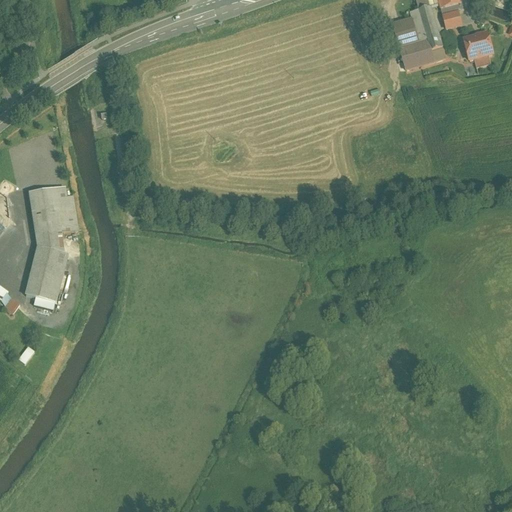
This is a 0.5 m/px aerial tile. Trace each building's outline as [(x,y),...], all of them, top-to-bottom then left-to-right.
[(427,0),(416,4),(419,13),(430,10),(427,0)] [(460,0),(437,0),(443,20),(464,14),(460,0)] [(419,13),(411,16),(412,22),(393,28),(400,51),(418,46),(424,68),(446,61),(440,39),(439,39),(432,15),(431,10),(430,10),(419,13)] [(477,40),(465,43),(467,54),(466,55),(468,61),(470,62),(470,64),(475,62),(489,59),(493,57),(488,37),(484,38),(483,37),(478,39),(477,40)] [(489,59),(475,62),(477,71),(491,67),(489,59)] [(65,190),(30,195),(37,239),(63,235),(63,236),(78,234),(72,199),(67,198),(65,190)] [(67,257),(38,250),(26,298),(55,305),(67,257)] [(30,349),(21,362),(28,367),(37,354),(30,349)]
